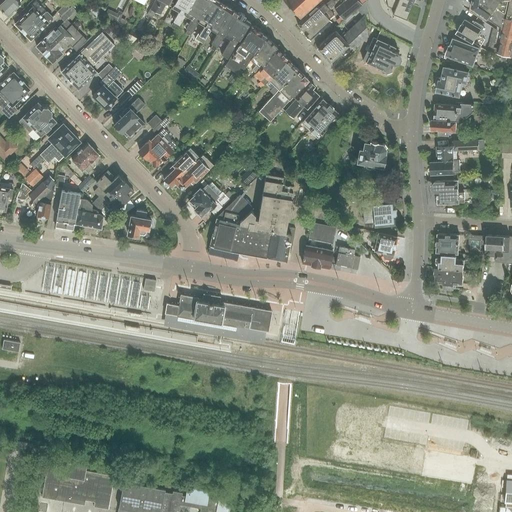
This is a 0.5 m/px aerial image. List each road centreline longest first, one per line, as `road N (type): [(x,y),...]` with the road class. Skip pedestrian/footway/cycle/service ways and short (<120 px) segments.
road 1 (unclassified): [(188,267),(190,233),(0,35)]
road 2 (residential): [(239,0),(335,87),(410,131)]
road 3 (tertiary): [(394,305),(296,274),(188,267)]
road 4 (tertiary): [(188,267),(202,276),(394,305)]
road 5 (tertiary): [(188,267),(0,240)]
road 6 (residential): [(410,131),(417,66),(437,0)]
